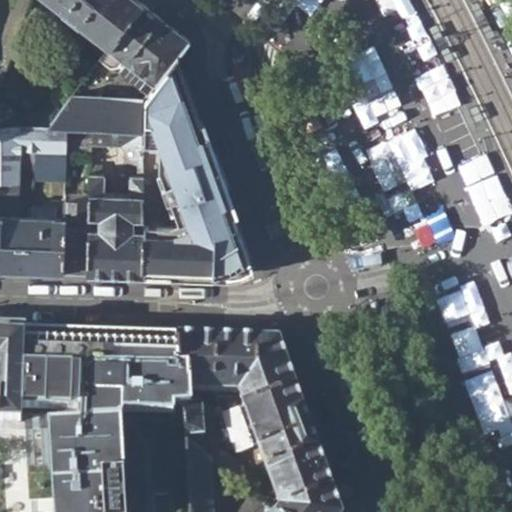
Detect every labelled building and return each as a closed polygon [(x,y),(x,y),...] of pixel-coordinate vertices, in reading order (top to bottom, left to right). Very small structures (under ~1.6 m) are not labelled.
[(141,3),(136,0),(46,0),(107,47),(141,3)] [(119,70),(147,92),(152,84),(174,58),(188,40),(141,3),(107,47),(97,62),(108,70),(115,70),(122,60),(125,63),(119,70)] [(477,4),(471,7),(489,42),(495,39),(477,4)] [(436,23),(430,26),(447,61),(454,58),(436,23)] [(141,272),(224,277),(225,273),(248,260),(209,155),(199,158),(197,149),(207,147),(174,58),(152,84),(147,92),(141,101),(141,133),(141,156),(141,211),(141,272)] [(90,129),(105,130),(141,133),(141,101),(70,96),(48,125),(63,127),(90,129)] [(477,105),(471,108),(477,121),(484,118),(477,105)] [(62,181),(63,150),(63,127),(48,125),(7,126),(0,126),(0,189),(2,189),(2,196),(20,197),(21,162),(34,162),(34,182),(62,181)] [(89,151),(90,129),(63,127),(63,150),(89,151)] [(89,201),(87,271),(141,272),(141,211),(141,156),(141,133),(105,130),(105,142),(119,143),(124,148),(128,191),(103,190),(102,174),(99,169),(97,170),(96,163),(89,163),(89,201)] [(197,149),(199,158),(209,155),(207,147),(197,149)] [(59,271),(87,271),(89,201),(61,200),(61,214),(59,271)] [(0,268),(24,270),(59,271),(61,214),(26,214),(0,212),(0,268)] [(51,511),(126,511),(125,413),(170,410),(170,404),(180,406),(188,404),(186,391),(185,365),(177,365),(176,335),(0,327),(0,418),(13,419),(15,406),(67,406),(67,419),(46,420),(51,511)] [(278,336),(176,335),(177,365),(185,365),(186,391),(212,391),(235,452),(258,445),(280,503),(271,511),(341,511),(342,511),(278,336)] [(188,404),(180,406),(181,448),(207,467),(245,494),(256,481),(202,436),(202,403),(188,404)] [(184,511),(209,511),(207,467),(181,448),(184,511)]
